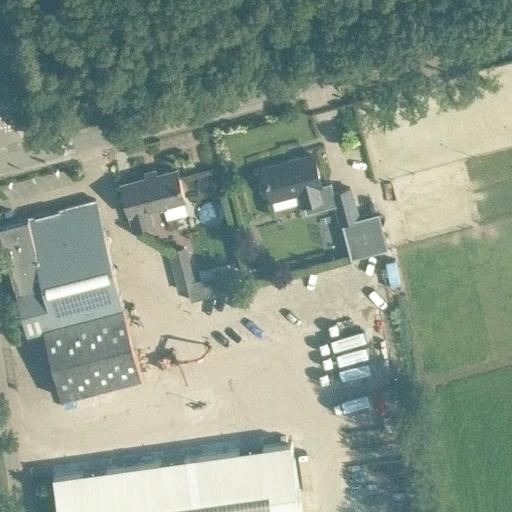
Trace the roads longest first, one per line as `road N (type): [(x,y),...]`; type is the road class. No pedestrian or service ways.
road 1 (unclassified): [(0,163),(511,24)]
road 2 (unknown): [(115,136),(186,363),(212,384)]
road 3 (unknown): [(212,384),(285,384),(313,399),(341,511)]
road 4 (unknown): [(4,415),(141,403),(212,384)]
road 5 (unclassified): [(20,511),(0,389)]
